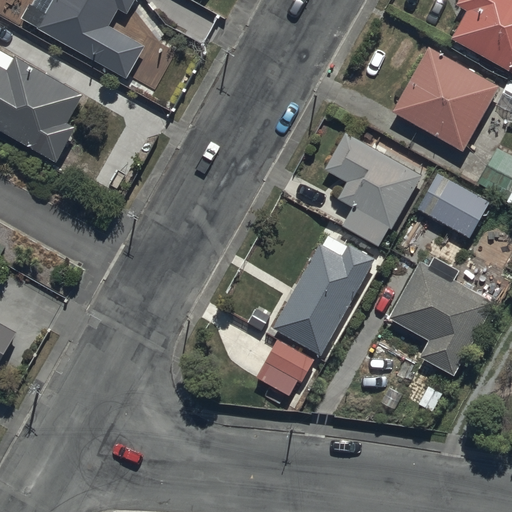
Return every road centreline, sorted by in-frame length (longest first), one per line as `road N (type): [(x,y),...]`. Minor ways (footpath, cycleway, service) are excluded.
road 1 (residential): [(312,0),(61,453)]
road 2 (residential): [(61,453),(338,480),(511,509)]
